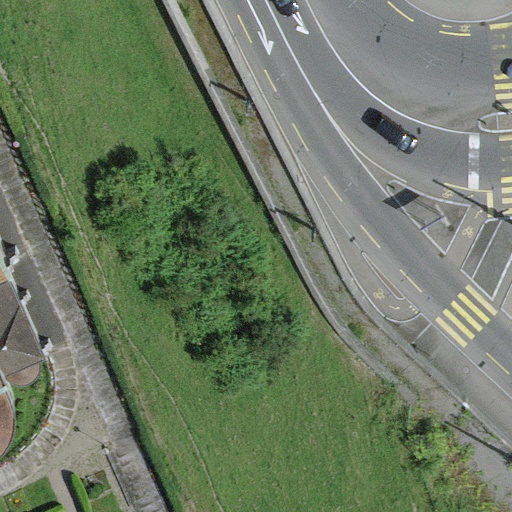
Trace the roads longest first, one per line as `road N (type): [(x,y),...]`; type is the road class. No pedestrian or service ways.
road 1 (tertiary): [(255,0),(269,51),(325,144),(457,300),(511,349)]
road 2 (tertiary): [(304,0),(340,57),(373,87),(429,113),(511,123)]
